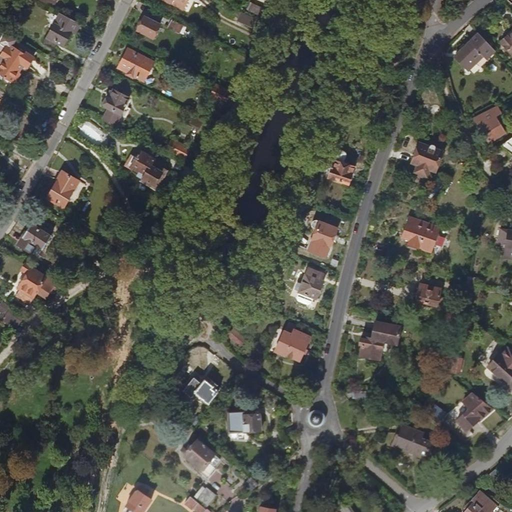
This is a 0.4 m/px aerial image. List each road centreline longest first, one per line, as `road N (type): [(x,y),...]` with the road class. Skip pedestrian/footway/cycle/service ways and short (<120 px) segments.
road 1 (residential): [(433,56),(409,89),(370,194),(322,401)]
road 2 (residential): [(0,229),(127,0)]
